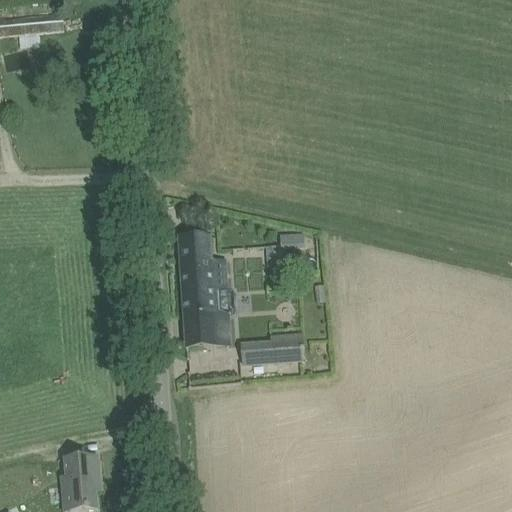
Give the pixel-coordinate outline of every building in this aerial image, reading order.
[(0,40),(65,35),(63,17),(56,18),(15,22),(0,23),(0,40)] [(280,246),(305,247),(306,235),(281,234),(280,246)] [(229,349),(229,350),(232,349),(229,311),(232,311),(231,297),(229,298),(227,263),(221,263),(221,264),(210,265),(208,237),(199,238),(179,239),(187,352),(229,349)] [(270,347),(272,367),(305,364),(303,344),(270,347)] [(98,460),(65,463),(67,481),(62,481),(64,511),(97,511),(95,487),(100,487),(98,460)]
